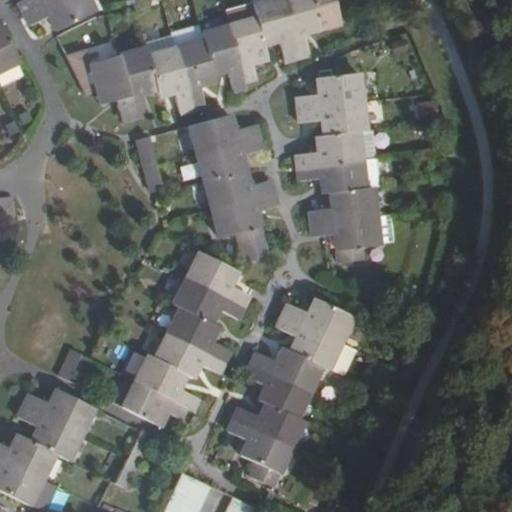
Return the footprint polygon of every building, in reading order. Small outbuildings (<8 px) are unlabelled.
[(18,0),(15,2),(27,26),(47,16),(55,31),(93,11),(87,0),(18,0)] [(303,33),(340,24),(336,11),(333,0),(261,0),(251,3),(254,17),(227,24),(199,32),(201,39),(174,46),(145,54),(143,47),(87,63),(83,49),(64,55),(70,68),(84,95),(92,93),(95,106),(114,100),(120,122),(147,114),(141,94),(154,90),(156,97),(171,93),(177,114),(204,107),(198,86),(212,82),(210,74),(226,71),(231,92),(245,88),(243,81),(255,79),(251,63),(265,59),(261,46),(276,41),(282,63),(309,55),(303,33)] [(223,10),(227,24),(254,17),(251,3),(223,10)] [(336,11),(340,24),(350,21),(347,8),(336,11)] [(169,31),(174,46),(201,39),(196,24),(169,31)] [(0,70),(18,62),(0,25),(0,70)] [(141,39),(145,54),(174,46),(169,31),(141,39)] [(357,131),(364,130),(358,72),(313,78),(315,93),(294,97),(297,124),(318,121),(320,135),(313,136),(315,152),(293,155),(297,181),(318,179),(320,193),(327,193),(330,208),(308,211),(311,237),(333,235),(336,264),(362,260),(361,248),(378,245),(378,243),(375,216),(371,187),(364,188),(361,159),(357,131)] [(233,129),(229,115),(185,126),(216,238),(233,234),(241,263),(267,256),(255,211),(276,206),(269,180),(249,185),(241,155),(260,150),(254,124),(233,129)] [(371,129),(364,130),(357,131),(361,159),(374,158),(371,129)] [(162,190),(147,136),(134,140),(148,193),(162,190)] [(374,158),(361,159),(364,188),(371,187),(380,186),(376,158),(374,158)] [(0,222),(12,222),(10,196),(0,197),(0,222)] [(375,216),(378,243),(394,242),(391,214),(375,216)] [(229,287),(237,272),(197,251),(170,304),(178,307),(152,359),(146,355),(119,408),(158,428),(164,413),(180,421),(185,409),(191,411),(197,399),(177,388),(184,375),(192,378),(198,365),(218,376),(230,351),(210,341),(217,327),(210,324),(217,311),(236,321),(248,296),(229,287)] [(327,371),(352,318),(311,298),(304,313),(284,303),(272,327),(293,337),(287,351),(280,348),(272,362),(254,352),(242,377),(261,386),(254,399),(263,403),(256,416),(236,408),(225,432),(244,441),(237,456),(253,463),(247,477),(272,488),(303,422),(296,419),(320,367),(327,371)] [(65,381),(78,354),(69,349),(55,376),(65,381)] [(68,458),(93,404),(53,385),(46,400),(26,390),(15,413),(35,423),(27,437),(14,431),(8,445),(0,440),(0,488),(41,510),(55,483),(42,477),(54,451),(68,458)] [(149,436),(138,431),(113,484),(123,489),(149,436)] [(195,511),(207,486),(180,473),(161,511),(195,511)] [(260,511),(232,498),(225,511),(260,511)]
